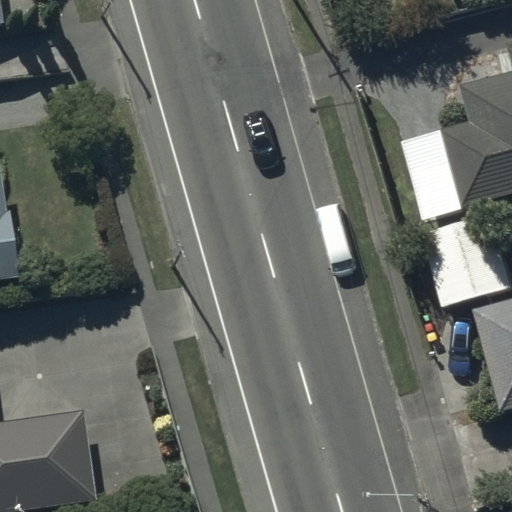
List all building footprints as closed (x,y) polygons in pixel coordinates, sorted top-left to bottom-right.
[(466,223),(511,209),(511,89),(465,102),(475,139),(445,147),(466,223)] [(1,235),(0,224),(0,299),(13,297),(5,235),(1,235)] [(511,288),(496,228),(425,247),(445,322),(511,304),(511,288)] [(505,426),(511,424),(511,320),(481,328),(505,426)] [(0,511),(93,511),(83,427),(0,437),(0,511)]
